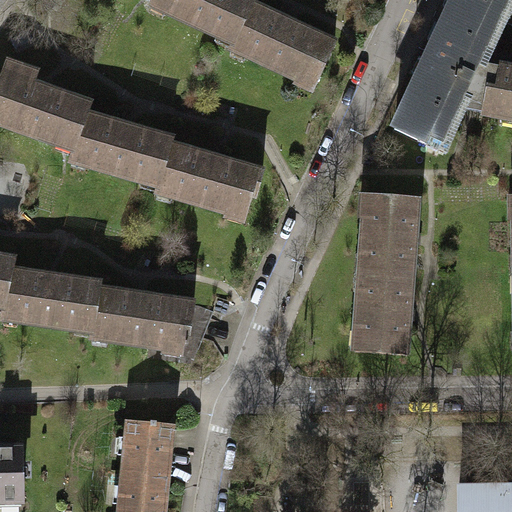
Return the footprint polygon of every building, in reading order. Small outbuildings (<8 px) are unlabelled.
[(253,5),(243,0),(154,0),(151,6),(233,46),(252,7),(253,5)] [(455,0),(443,25),(489,47),(510,0),(455,0)] [(335,47),(252,7),(233,46),(231,49),(314,90),(335,47)] [(489,47),(443,25),(395,130),(426,144),(429,138),(443,144),(464,99),(483,108),(482,114),(511,119),(511,70),(480,65),(489,47)] [(30,33),(12,40),(15,47),(32,40),(30,33)] [(36,75),(8,64),(0,84),(0,123),(73,151),(85,120),(90,108),(39,89),(32,86),(36,75)] [(121,129),(85,120),(73,151),(71,160),(159,185),(170,145),(172,140),(121,129)] [(208,156),(170,145),(159,185),(157,192),(246,218),(253,194),(257,195),(264,172),(208,156)] [(362,197),(355,273),(406,277),(410,239),(413,202),(362,197)] [(0,307),(5,308),(12,275),(15,263),(0,259),(0,307)] [(403,311),(406,277),(355,273),(349,350),(400,354),(403,311)] [(101,284),(12,275),(5,308),(3,317),(94,330),(100,289),(101,284)] [(137,294),(100,289),(94,330),(93,337),(183,352),(185,334),(190,334),(197,303),(137,294)] [(171,427),(128,423),(119,511),(157,511),(164,450),(169,450),(171,427)] [(21,448),(0,448),(0,499),(22,499),(21,448)] [(511,511),(511,490),(459,491),(458,511),(511,511)]
